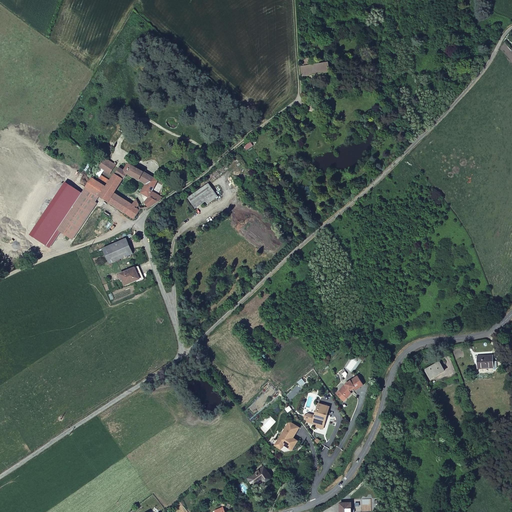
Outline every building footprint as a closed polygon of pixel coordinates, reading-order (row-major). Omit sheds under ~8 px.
[(301,72),(302,81),(330,75),(328,67),(301,72)] [(114,150),(115,149),(123,136),(117,132),(108,147),(114,150)] [(102,161),(99,166),(92,177),(98,181),(102,175),(108,178),(114,169),(102,161)] [(127,166),(121,174),(125,176),(138,185),(143,189),(145,190),(151,181),(127,166)] [(113,177),(121,182),(125,176),(121,174),(117,171),(113,177)] [(89,181),(83,191),(96,200),(123,218),(130,207),(112,195),(121,182),(113,177),(104,190),(89,181)] [(162,187),(156,182),(155,184),(151,181),(145,190),(155,197),(162,187)] [(218,198),(210,187),(189,202),(197,213),(218,198)] [(141,207),(145,211),(156,204),(161,201),(155,197),(145,190),(143,189),(139,196),(146,201),(141,207)] [(96,200),(83,191),(56,233),(68,241),(93,205),(96,200)] [(123,218),(131,223),(139,211),(134,202),(130,207),(123,218)] [(93,205),(68,241),(71,243),(94,206),(93,205)] [(162,210),(154,216),(157,221),(154,223),(155,225),(159,224),(161,227),(170,221),(162,210)] [(127,239),(104,248),(110,263),(110,264),(133,254),(127,239)] [(124,286),(144,278),(139,266),(119,274),(124,286)] [(493,354),(477,355),(478,368),(494,367),(493,361),(493,354)] [(430,379),(445,370),(439,360),(424,369),(430,379)] [(344,384),(335,394),(343,402),(352,393),(350,391),(354,388),(356,390),(363,385),(357,375),(344,384)] [(314,414),(308,413),(303,416),(307,422),(316,425),(315,427),(323,429),(330,406),(317,402),(314,414)] [(289,420),(273,446),(281,450),(283,445),(291,450),(298,440),(293,437),(300,427),(289,420)] [(264,484),(272,478),(263,466),(246,478),(252,487),(261,480),(264,484)] [(351,511),(351,502),(338,502),(338,511),(351,511)]
